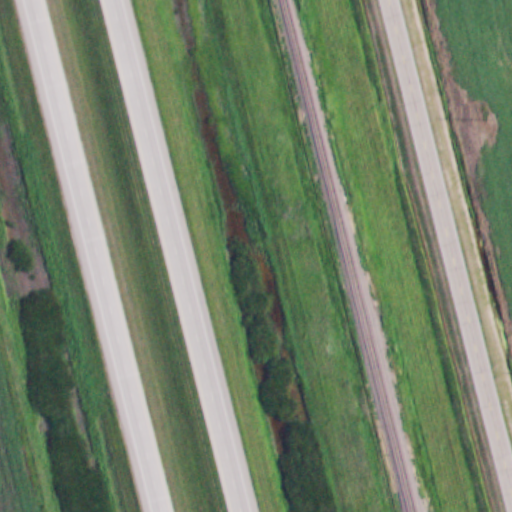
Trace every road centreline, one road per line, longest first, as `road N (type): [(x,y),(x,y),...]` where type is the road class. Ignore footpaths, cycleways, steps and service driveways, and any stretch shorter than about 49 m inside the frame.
road 1 (motorway): [(32,0),(159,511)]
road 2 (motorway): [(246,511),(124,0)]
road 3 (tertiary): [(511,473),(392,0)]
